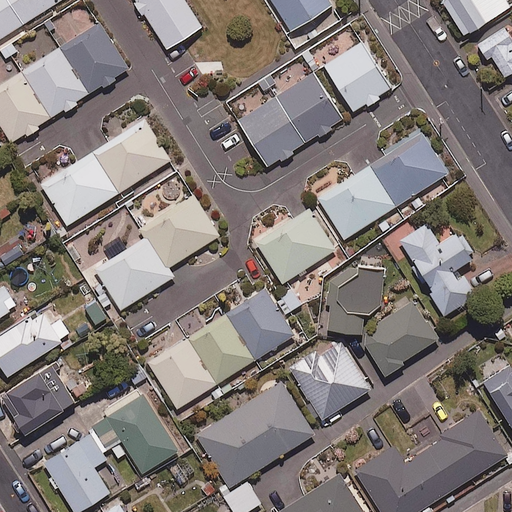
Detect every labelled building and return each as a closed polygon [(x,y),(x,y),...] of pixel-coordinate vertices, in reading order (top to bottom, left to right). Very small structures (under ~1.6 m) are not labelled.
[(0,0),(0,37),(22,24),(6,0),(0,0)] [(6,0),(22,24),(59,0),(6,0)] [(201,27),(184,0),(135,0),(167,49),(201,27)] [(327,0),(266,0),(296,47),(340,20),(327,0)] [(511,0),(445,0),(443,2),(465,36),(511,4),(511,0)] [(98,23),(60,47),(89,93),(127,68),(98,23)] [(511,37),(511,38),(503,28),(477,45),(487,59),(491,56),(505,77),(511,72),(511,37)] [(360,41),(321,65),(351,111),(389,86),(360,41)] [(60,47),(21,72),(50,118),(89,93),(60,47)] [(21,72),(0,85),(0,123),(12,143),(50,118),(21,72)] [(313,73),(275,97),(305,143),(343,119),(313,73)] [(274,98),(236,123),(265,168),(304,144),(274,98)] [(92,153),(117,193),(170,160),(145,120),(92,153)] [(368,166),(394,207),(447,174),(421,132),(368,166)] [(117,193),(92,153),(41,184),(66,225),(117,193)] [(394,207),(368,166),(317,197),(343,239),(394,207)] [(145,236),(166,269),(170,267),(218,237),(191,192),(138,225),(145,236)] [(335,250),(308,206),(254,239),(282,283),(335,250)] [(38,219),(0,245),(0,267),(4,273),(53,240),(38,219)] [(440,244),(426,224),(400,241),(414,263),(411,265),(445,316),(476,295),(458,268),(471,260),(454,234),(440,244)] [(166,269),(145,236),(92,269),(118,312),(176,276),(170,267),(166,269)] [(384,269),(349,268),(330,280),(327,332),(361,333),(362,317),(382,305),(384,269)] [(0,315),(18,305),(0,277),(0,315)] [(265,289),(227,313),(256,359),(294,335),(265,289)] [(301,304),(292,290),(276,300),(285,314),(301,304)] [(405,366),(402,361),(438,338),(414,300),(377,323),(379,326),(362,337),(385,373),(387,377),(405,366)] [(106,317),(95,302),(84,310),(95,325),(106,317)] [(0,335),(0,370),(5,378),(61,342),(59,339),(69,333),(60,320),(50,326),(39,310),(0,335)] [(226,314),(187,338),(217,384),(255,359),(226,314)] [(186,339),(148,363),(178,409),(216,385),(186,339)] [(371,389),(340,341),(319,354),(316,350),(288,367),(321,420),(371,389)] [(75,403),(50,365),(0,396),(0,419),(14,441),(75,403)] [(511,369),(509,365),(480,384),(511,433),(511,369)] [(314,434),(281,382),(196,435),(229,487),(314,434)] [(91,433),(102,452),(121,441),(142,474),(178,452),(136,385),(102,406),(108,416),(88,429),(91,433)] [(507,455),(479,412),(403,461),(393,446),(354,471),(380,511),(417,511),(428,505),(507,455)] [(102,452),(91,433),(44,463),(74,511),(78,511),(109,493),(93,468),(106,460),(102,452)] [(363,511),(339,474),(279,511),(363,511)] [(246,511),(261,503),(247,482),(224,496),(233,511),(246,511)] [(123,511),(118,503),(104,511),(123,511)]
